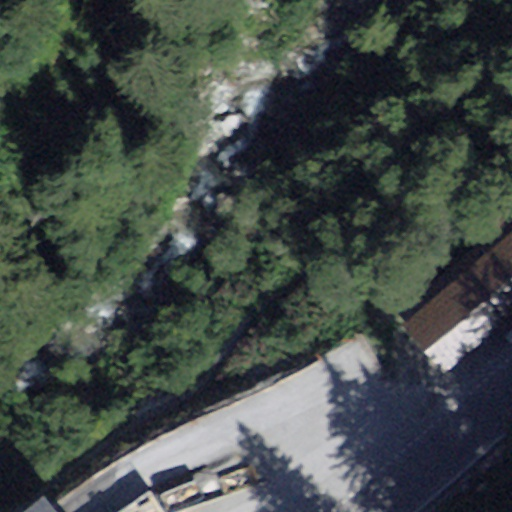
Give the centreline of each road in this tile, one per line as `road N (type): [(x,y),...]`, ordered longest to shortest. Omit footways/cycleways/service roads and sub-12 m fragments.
road 1 (track): [(0,184),(64,115),(140,0)]
road 2 (tertiary): [(376,511),(511,391)]
